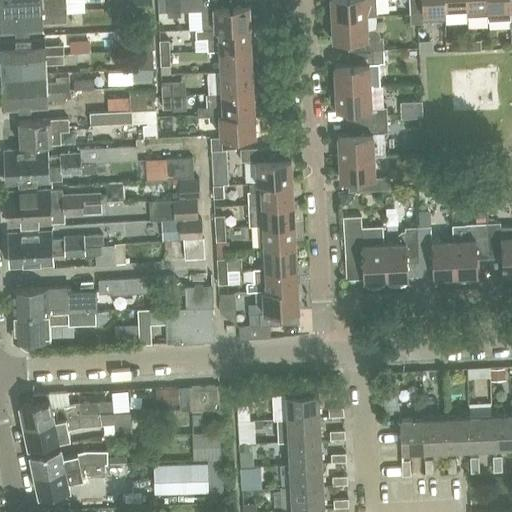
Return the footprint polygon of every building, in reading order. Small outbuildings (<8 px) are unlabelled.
[(0,0),(0,14),(66,11),(66,2),(65,0),(0,0)] [(144,9),(153,9),(152,0),(115,0),(116,11),(144,9)] [(167,0),(157,0),(159,11),(168,11),(168,5),(167,0)] [(201,9),(202,14),(202,27),(215,26),(250,25),(249,3),(224,4),(223,0),(167,0),(168,5),(180,4),(181,10),(201,9)] [(330,0),(331,18),(367,16),(366,2),(376,1),(376,0),(330,0)] [(423,22),(423,20),(445,18),(444,0),(421,0),(422,11),(410,11),(410,22),(423,22)] [(465,0),(444,0),(445,18),(445,22),(467,21),(467,15),(466,9),(465,0)] [(465,0),(466,9),(467,15),(488,14),(487,0),(465,0)] [(488,19),(510,18),(510,22),(511,21),(511,0),(487,0),(488,14),(488,19)] [(66,11),(0,14),(0,32),(44,30),(43,23),(67,21),(66,11)] [(355,51),(369,50),(384,49),(383,36),(380,36),(380,33),(377,30),(374,28),(367,28),(367,16),(331,18),(333,39),(354,38),(355,51)] [(251,47),(250,25),(215,26),(202,27),(196,27),(196,37),(208,36),(209,49),(219,48),(251,47)] [(152,30),(131,30),(132,49),(138,49),(153,48),(152,30)] [(45,37),(0,39),(0,45),(0,55),(16,54),(17,56),(47,55),(46,54),(64,53),(63,44),(45,45),(45,37)] [(66,38),(67,50),(87,48),(86,37),(66,38)] [(159,39),(160,52),(170,51),(169,38),(159,39)] [(456,50),(468,49),(468,39),(455,40),(456,50)] [(481,39),(468,39),(468,49),(481,49),(481,39)] [(251,47),(219,48),(220,70),(252,69),(251,47)] [(153,48),(138,49),(139,68),(153,67),(153,48)] [(384,49),(369,50),(355,51),(355,63),(334,64),(335,86),(370,84),(369,62),(384,62),(384,49)] [(170,64),(170,51),(160,52),(161,64),(170,64)] [(16,54),(0,55),(1,74),(47,72),(46,63),(64,62),(64,53),(46,54),(47,55),(17,56),(16,54)] [(153,67),(133,68),(133,85),(154,84),(153,67)] [(252,69),(220,70),(208,71),(210,93),(218,93),(218,91),(221,91),(221,92),(253,90),(252,69)] [(47,72),(1,74),(2,92),(18,92),(19,90),(48,89),(48,90),(69,89),(68,75),(55,76),(56,81),(47,81),(47,72)] [(74,81),(74,88),(94,88),(94,78),(76,79),(74,81)] [(162,80),(162,95),(172,94),(180,94),(179,79),(162,80)] [(336,108),(358,107),(358,120),(376,119),(387,118),(387,106),(383,106),(382,84),(370,84),(335,86),(336,108)] [(131,108),(155,107),(154,87),(130,88),(131,108)] [(18,92),(2,92),(3,108),(49,105),(49,99),(69,98),(69,89),(48,90),(48,89),(19,90),(18,92)] [(198,115),(219,114),(254,112),(253,90),(221,92),(221,91),(218,91),(218,93),(210,93),(207,93),(207,104),(197,105),(198,115)] [(180,94),(172,94),(162,95),(163,107),(181,107),(180,94)] [(422,100),(410,101),(411,117),(423,116),(422,100)] [(143,136),(156,136),(155,108),(133,108),(134,121),(147,120),(147,123),(143,123),(143,136)] [(89,111),(90,123),(132,121),(131,110),(89,111)] [(255,134),(254,112),(219,114),(220,136),(211,136),(211,149),(222,148),(222,136),(255,134)] [(60,142),(60,130),(70,129),(69,116),(19,119),(21,145),(60,142)] [(339,157),(374,155),(386,154),(385,131),(388,131),(387,118),(376,119),(377,125),(376,125),(373,128),(373,132),(338,134),(339,157)] [(5,150),(5,166),(105,160),(138,158),(137,144),(80,147),(80,152),(59,153),(59,155),(48,156),(47,147),(5,150)] [(270,158),(269,146),(278,146),(278,145),(240,147),(241,160),(252,159),(252,161),(256,160),(257,181),(292,179),(291,157),(270,158)] [(379,176),(379,177),(375,177),(374,155),(339,157),(340,178),(361,177),(362,190),(391,188),(390,175),(379,176)] [(193,156),(166,157),(167,177),(194,176),(193,156)] [(106,171),(105,160),(5,166),(6,183),(48,180),(48,179),(62,178),(62,173),(106,171)] [(213,184),(223,183),(229,183),(228,169),(212,170),(213,184)] [(199,177),(179,178),(180,196),(200,196),(199,177)] [(292,179),(257,181),(250,181),(250,190),(248,190),(248,203),(293,201),(292,179)] [(213,184),(214,196),(224,196),(223,183),(213,184)] [(7,191),(8,207),(83,203),(107,201),(106,193),(101,193),(101,192),(63,195),(62,187),(7,191)] [(197,197),(179,199),(180,218),(198,217),(197,197)] [(83,203),(8,207),(9,224),(51,221),(50,213),(62,212),(62,214),(102,212),(102,211),(110,211),(109,201),(107,202),(107,201),(83,203)] [(294,222),(293,201),(248,203),(250,225),(259,224),(294,222)] [(486,211),(476,212),(477,222),(487,221),(486,211)] [(215,227),(225,226),(224,214),(215,214),(215,227)] [(386,278),(384,242),(383,225),(362,226),(361,214),(343,215),(345,258),(362,257),(364,279),(366,279),(367,282),(370,284),(381,284),(384,281),(384,278),(386,278)] [(158,219),(160,236),(170,235),(168,217),(158,219)] [(202,217),(179,218),(180,237),(203,236),(202,217)] [(511,224),(501,225),(500,221),(488,222),(489,251),(501,250),(503,271),(506,271),(507,277),(511,276),(511,224)] [(294,222),(259,224),(260,246),(296,244),(294,222)] [(489,251),(488,222),(465,223),(466,238),(454,238),(455,274),(478,273),(476,251),(489,251)] [(407,255),(419,254),(418,225),(405,226),(405,229),(402,230),(400,231),(398,233),(398,237),(397,241),(384,242),(386,278),(388,277),(388,281),(392,283),(402,283),(405,280),(405,277),(408,276),(407,255)] [(433,275),(455,274),(454,238),(441,239),(440,231),(438,227),(431,228),(431,225),(418,225),(419,254),(432,254),(433,275)] [(226,239),(225,226),(215,227),(216,239),(226,239)] [(9,232),(10,248),(104,243),(103,233),(63,236),(63,238),(52,239),(51,230),(9,232)] [(184,238),(185,258),(205,257),(204,237),(184,238)] [(104,243),(10,248),(11,265),(53,263),(52,255),(64,254),(65,256),(96,254),(96,263),(116,262),(115,244),(104,244),(104,243)] [(125,243),(115,244),(116,262),(126,262),(125,243)] [(297,266),(296,244),(260,246),(261,268),(297,266)] [(217,257),(218,270),(227,269),(227,257),(217,257)] [(298,288),(297,266),(261,268),(252,268),(253,280),(246,281),(247,291),(263,290),(298,288)] [(228,282),(227,269),(218,270),(218,282),(228,282)] [(116,279),(99,280),(99,289),(100,292),(136,290),(136,288),(135,278),(116,279)] [(212,284),(185,285),(186,306),(213,305),(212,284)] [(48,286),(11,288),(12,313),(95,310),(95,290),(71,291),(71,285),(48,286)] [(298,288),(263,290),(263,301),(248,302),(249,325),(278,323),(278,311),(299,310),(298,288)] [(215,339),(213,313),(213,305),(186,306),(165,307),(167,341),(215,339)] [(116,343),(151,342),(150,308),(138,309),(139,323),(115,324),(116,343)] [(95,310),(12,313),(13,339),(50,337),(49,324),(69,323),(96,321),(95,310)] [(235,310),(220,311),(236,323),(235,310)] [(480,367),(468,367),(468,375),(480,375),(480,367)] [(504,368),(491,368),(491,380),(504,380),(504,368)] [(217,384),(189,386),(190,409),(202,408),(218,407),(217,384)] [(178,387),(156,388),(157,405),(179,403),(178,387)] [(127,388),(111,390),(112,400),(113,410),(129,409),(127,388)] [(320,414),(319,391),(272,393),(274,417),(288,416),(320,414)] [(25,424),(78,414),(100,413),(98,401),(76,402),(75,401),(52,406),(49,392),(33,393),(34,402),(21,405),(25,424)] [(395,393),(384,393),(385,412),(399,412),(395,393)] [(250,404),(237,404),(238,419),(250,419),(250,404)] [(330,415),(345,414),(344,406),(330,406),(330,415)] [(511,411),(492,412),(493,446),(511,444),(511,411)] [(114,412),(100,413),(102,423),(115,422),(114,412)] [(202,422),(201,412),(192,413),(193,422),(202,422)] [(470,447),(493,446),(492,412),(468,413),(470,447)] [(100,413),(78,414),(25,424),(29,445),(59,439),(71,437),(69,428),(81,425),(102,424),(102,423),(100,413)] [(447,448),(470,447),(468,413),(445,414),(447,448)] [(322,437),(320,414),(288,416),(289,439),(322,437)] [(445,414),(422,415),(424,449),(447,448),(445,414)] [(400,417),(402,450),(424,449),(422,415),(400,417)] [(262,418),(254,419),(255,427),(263,427),(262,418)] [(346,437),(345,428),(331,429),(331,437),(346,437)] [(194,459),(221,457),(220,431),(192,432),(194,459)] [(323,460),(322,437),(289,439),(290,462),(323,460)] [(102,462),(107,462),(104,450),(86,449),(74,452),(74,454),(63,456),(61,446),(31,452),(35,474),(89,463),(102,462)] [(347,459),(347,451),(332,452),(332,460),(347,459)] [(494,470),(502,469),(502,455),(494,455),(494,470)] [(472,471),(480,470),(479,456),(471,456),(472,471)] [(448,457),(449,472),(457,472),(456,457),(448,457)] [(426,473),(434,473),(434,458),(425,459),(426,473)] [(410,459),(402,460),(403,474),(411,474),(410,459)] [(323,460),(290,462),(291,485),(324,483),(323,460)] [(207,461),(154,463),(155,492),(209,490),(207,461)] [(102,462),(89,463),(35,474),(39,494),(69,487),(68,480),(92,475),(103,474),(102,462)] [(348,482),(348,474),(333,475),(334,483),(348,482)] [(325,506),(324,483),(291,485),(292,507),(325,506)] [(349,505),(349,497),(334,497),(335,506),(349,505)]
